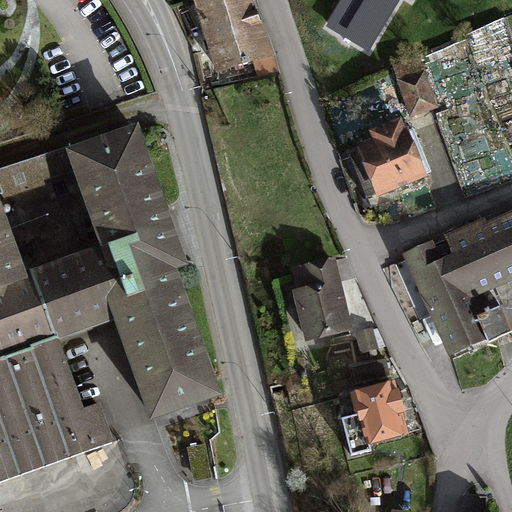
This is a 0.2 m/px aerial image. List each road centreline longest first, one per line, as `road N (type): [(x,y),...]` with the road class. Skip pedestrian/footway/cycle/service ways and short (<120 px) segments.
road 1 (primary): [(272,511),(188,132),(139,0)]
road 2 (residential): [(354,255),(265,0)]
road 3 (residential): [(472,440),(388,330),(354,255)]
road 4 (track): [(179,98),(0,159)]
road 5 (residential): [(354,255),(511,197)]
